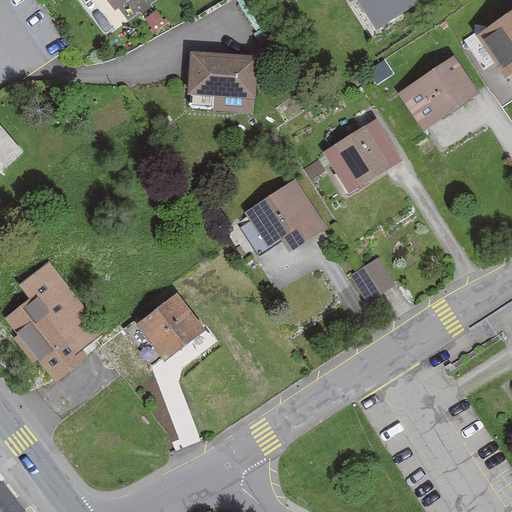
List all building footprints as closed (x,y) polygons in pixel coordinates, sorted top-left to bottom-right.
[(93,0),(103,13),(121,0),(93,0)] [(421,0),(346,0),(368,36),(422,2),(421,0)] [(511,10),(462,45),(491,86),(511,70),(511,10)] [(446,53),(388,94),(415,131),(472,90),(446,53)] [(246,64),(179,59),(177,99),(244,103),(246,64)] [(368,124),(316,153),(339,194),(391,165),(368,124)] [(291,181),(235,217),(257,252),(271,243),(278,256),(320,227),(291,181)] [(384,255),(355,270),(369,296),(398,281),(384,255)] [(103,332),(51,266),(25,287),(35,298),(8,319),(50,373),(103,332)] [(197,324),(168,291),(126,329),(156,361),(197,324)] [(133,336),(113,351),(134,377),(153,362),(133,336)]
